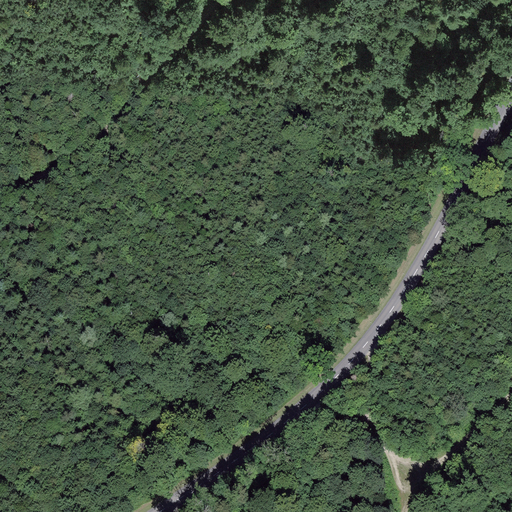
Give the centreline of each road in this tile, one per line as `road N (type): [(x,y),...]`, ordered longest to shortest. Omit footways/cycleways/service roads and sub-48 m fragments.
road 1 (tertiary): [(161,511),(314,407),(365,348),(511,96)]
road 2 (track): [(227,0),(108,135),(65,164),(0,185)]
road 3 (track): [(511,394),(444,455),(418,462),(387,450),(374,431),(314,407)]
